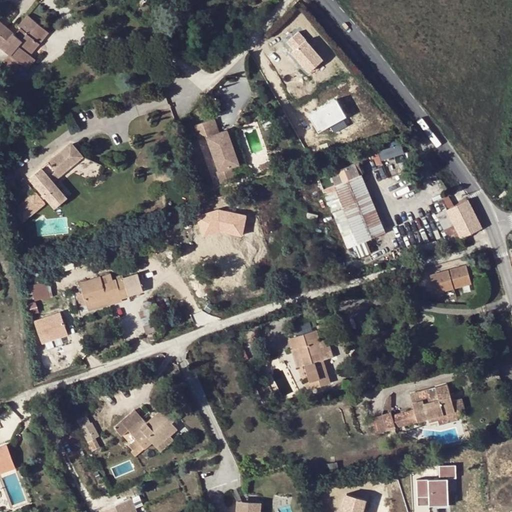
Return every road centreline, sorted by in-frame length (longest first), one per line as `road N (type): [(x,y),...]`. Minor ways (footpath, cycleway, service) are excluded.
road 1 (unclassified): [(16,405),(39,387),(462,247),(494,221)]
road 2 (tertiary): [(325,0),(494,221)]
road 3 (unknown): [(511,311),(351,302),(343,309),(353,344),(340,356)]
road 4 (residential): [(283,0),(180,111)]
road 5 (unknown): [(511,364),(363,396)]
road 6 (unknown): [(178,340),(222,439),(219,479)]
